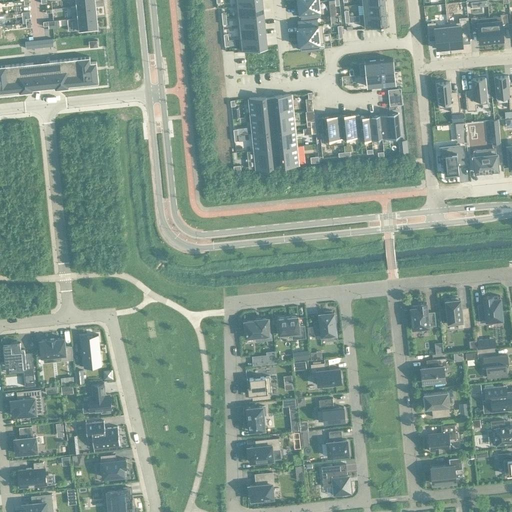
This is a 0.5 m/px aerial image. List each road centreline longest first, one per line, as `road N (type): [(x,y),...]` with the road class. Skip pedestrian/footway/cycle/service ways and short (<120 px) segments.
road 1 (tertiary): [(148,94),(161,217),(166,233),(186,247),(435,224)]
road 2 (tertiary): [(433,212),(191,235),(173,212),(160,93)]
road 3 (residential): [(342,292),(229,303),(236,511)]
road 4 (residential): [(257,511),(364,501),(342,292)]
road 5 (residential): [(396,287),(417,497),(511,488)]
road 6 (residential): [(156,511),(108,315),(67,319)]
road 7 (residential): [(230,94),(331,84),(328,52),(415,40)]
road 8 (residential): [(46,105),(67,319)]
road 9 (residential): [(418,68),(432,194)]
